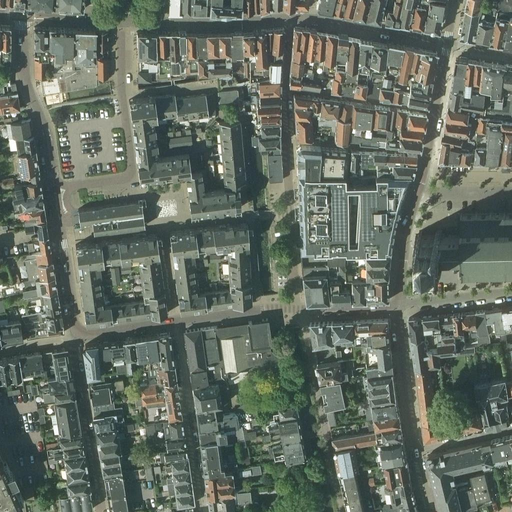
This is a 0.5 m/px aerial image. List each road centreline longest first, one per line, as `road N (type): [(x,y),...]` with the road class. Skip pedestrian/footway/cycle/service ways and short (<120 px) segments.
road 1 (residential): [(52,174),(74,186),(131,172),(121,21)]
road 2 (residential): [(342,511),(299,310)]
road 3 (residential): [(199,511),(175,323)]
road 4 (residential): [(79,332),(72,349),(99,511)]
road 5 (residential): [(299,310),(286,141)]
road 6 (residential): [(20,15),(24,72),(52,174)]
road 7 (residential): [(52,174),(79,332)]
road 8 (residential): [(399,307),(406,233),(428,152)]
road 9 (residential): [(428,152),(456,0)]
road 10 (residential): [(416,451),(399,307)]
road 11 (residential): [(286,141),(428,152)]
road 12 (residential): [(175,323),(299,310)]
road 13 (residential): [(286,141),(286,17)]
